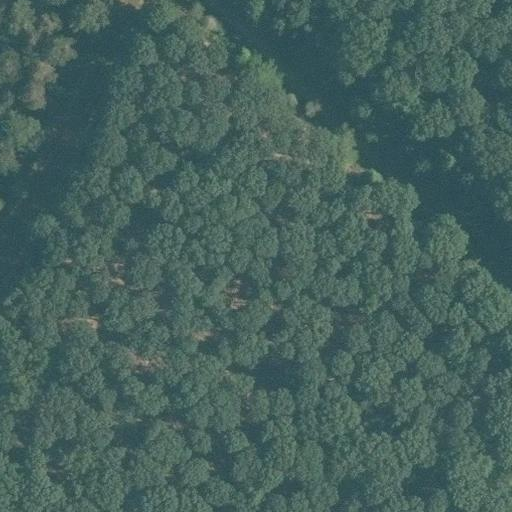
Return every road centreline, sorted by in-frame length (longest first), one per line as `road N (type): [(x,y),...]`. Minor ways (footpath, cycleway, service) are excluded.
road 1 (track): [(209,0),(511,285)]
road 2 (track): [(121,0),(0,229)]
